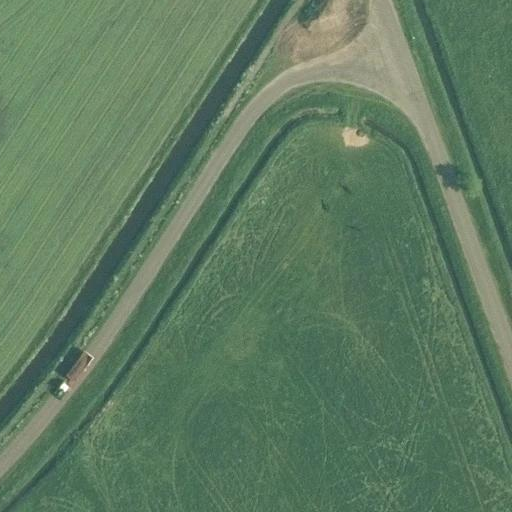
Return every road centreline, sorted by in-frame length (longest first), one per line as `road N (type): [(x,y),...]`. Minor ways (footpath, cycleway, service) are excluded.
road 1 (unclassified): [(0,464),(62,395),(274,90),(318,71),(402,58)]
road 2 (unclassified): [(511,363),(402,58)]
